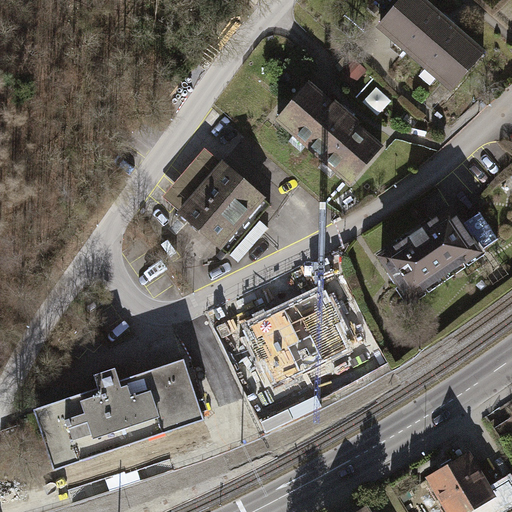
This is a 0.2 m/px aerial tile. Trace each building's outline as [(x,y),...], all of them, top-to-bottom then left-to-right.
[(497,61),(426,0),(406,0),(378,33),(459,104),(497,61)] [(381,153),(297,85),(266,125),(349,192),(381,153)] [(268,210),(203,153),(156,207),(221,263),(268,210)] [(446,208),(370,261),(403,313),(501,248),(480,214),(458,226),(446,208)] [(221,327),(253,390),(310,361),(330,401),(358,387),(307,284),(221,327)] [(105,390),(40,413),(60,470),(208,418),(188,362),(126,384),(121,369),(101,376),(105,390)] [(466,454),(413,488),(428,511),(482,511),(493,505),(485,493),(502,482),(489,462),(477,470),(466,454)]
